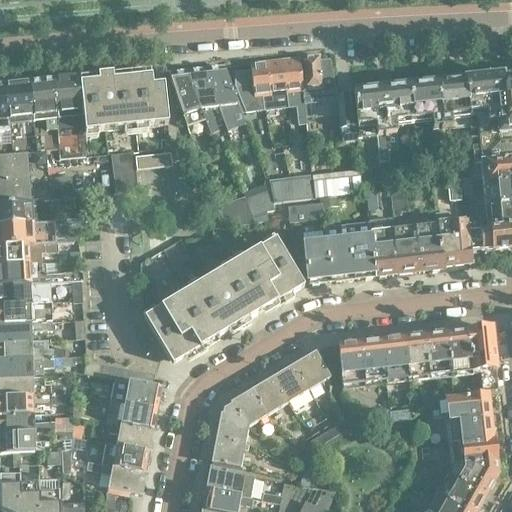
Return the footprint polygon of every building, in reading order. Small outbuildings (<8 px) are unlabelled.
[(319,58),(299,60),(302,94),(303,107),(332,103),(330,90),(334,89),(329,62),(319,62),(319,58)] [(299,60),(282,63),(285,95),(287,107),(292,107),(293,127),(305,125),(303,107),(302,94),(299,60)] [(282,63),(265,65),(270,107),(270,111),(280,110),(286,109),(288,109),(287,107),(285,95),(282,63)] [(265,65),(250,67),(251,79),(233,84),(243,110),(270,107),(265,65)] [(223,69),(203,71),(218,109),(226,131),(243,125),(237,107),(223,69)] [(186,74),(208,132),(209,136),(217,133),(209,110),(218,109),(203,71),(186,74)] [(97,79),(78,81),(82,117),(84,136),(85,141),(96,140),(97,139),(97,138),(97,134),(124,131),(125,135),(126,136),(127,136),(147,134),(149,134),(149,133),(149,129),(164,127),(164,126),(166,126),(162,89),(151,90),(149,74),(111,77),(111,76),(97,77),(97,79)] [(186,74),(171,75),(168,76),(181,113),(185,126),(196,123),(201,135),(208,132),(186,74)] [(464,82),(463,82),(467,116),(472,163),(479,162),(511,158),(511,88),(503,89),(501,78),(464,82)] [(78,82),(53,84),(56,119),(57,124),(62,162),(85,159),(82,121),(82,117),(78,81),(78,82)] [(463,82),(407,88),(411,123),(430,121),(432,132),(433,132),(434,148),(452,146),(450,130),(451,130),(450,119),(467,116),(463,82)] [(53,84),(28,87),(32,126),(46,125),(47,137),(58,136),(57,124),(56,119),(53,84)] [(28,87),(3,89),(8,123),(20,122),(20,127),(32,126),(28,87)] [(353,94),(353,95),(355,129),(356,129),(374,127),(378,164),(387,163),(387,152),(397,151),(396,136),(395,125),(411,123),(407,88),(353,94)] [(0,135),(9,135),(8,123),(3,89),(0,89),(0,135)] [(340,120),(341,126),(342,142),(357,140),(356,129),(355,129),(353,95),(341,97),(343,119),(340,120)] [(26,157),(0,159),(0,207),(32,204),(49,202),(74,199),(72,178),(47,180),(46,164),(45,155),(26,157)] [(132,155),(110,157),(114,196),(137,193),(134,172),(133,159),(132,155)] [(170,156),(133,159),(134,172),(171,169),(170,156)] [(511,158),(479,162),(479,163),(484,218),(479,219),(480,232),(511,228),(511,158)] [(389,174),(391,192),(417,189),(415,171),(389,174)] [(457,188),(456,176),(446,177),(447,189),(457,188)] [(310,179),(289,181),(293,204),(313,202),(310,179)] [(293,204),(289,181),(267,183),(276,205),(293,204)] [(372,194),(371,181),(360,182),(362,195),(372,194)] [(362,195),(360,182),(332,186),(333,200),(362,197),(362,195)] [(462,201),(470,200),(469,188),(461,189),(462,201)] [(269,189),(243,198),(254,225),(281,218),(269,189)] [(459,190),(447,191),(449,204),(461,203),(459,190)] [(402,192),(387,194),(388,211),(404,209),(402,192)] [(375,194),(372,194),(365,195),(367,212),(377,211),(375,194)] [(225,232),(254,225),(242,198),(216,207),(225,232)] [(335,200),(320,202),(320,205),(287,209),(289,224),(322,220),(321,210),(336,208),(335,200)] [(32,204),(0,207),(0,230),(33,229),(33,223),(32,204)] [(476,207),(463,208),(464,221),(466,220),(477,219),(476,207)] [(434,218),(435,227),(440,271),(441,271),(441,268),(469,266),(468,252),(470,252),(470,247),(469,247),(466,223),(447,224),(447,216),(434,218)] [(511,247),(511,228),(480,232),(479,219),(477,219),(466,220),(466,223),(469,247),(470,247),(470,252),(511,247)] [(33,229),(0,230),(0,248),(28,248),(32,248),(35,247),(46,247),(57,246),(61,246),(74,245),(81,228),(83,223),(83,221),(83,220),(59,221),(33,223),(33,229)] [(303,246),(307,286),(309,286),(311,287),(317,287),(318,284),(362,280),(364,281),(371,281),(372,279),(376,278),(371,238),(369,238),(368,225),(324,229),(325,243),(308,245),(308,246),(303,246)] [(371,238),(376,278),(378,280),(384,279),(385,277),(429,272),(431,274),(438,274),(439,271),(440,271),(435,227),(369,235),(369,238),(371,238)] [(274,241),(231,267),(259,315),(285,300),(303,289),(274,241)] [(57,246),(46,247),(46,254),(57,254),(57,246)] [(28,248),(0,248),(0,268),(29,267),(43,266),(42,254),(46,254),(46,247),(35,247),(32,248),(28,248)] [(29,267),(0,268),(0,288),(30,286),(49,285),(64,284),(64,276),(47,277),(46,266),(43,266),(29,267)] [(231,267),(188,293),(216,341),(259,315),(231,267)] [(148,280),(140,281),(141,293),(153,293),(153,284),(148,280)] [(80,283),(72,283),(73,305),(76,305),(82,304),(82,305),(81,283),(80,283)] [(30,286),(0,288),(0,306),(23,306),(31,306),(49,305),(49,285),(30,286)] [(154,305),(153,293),(141,293),(142,306),(154,305)] [(188,293),(143,319),(171,367),(216,341),(188,293)] [(23,306),(0,306),(0,327),(23,326),(52,325),(52,315),(51,306),(51,305),(49,305),(31,306),(23,306)] [(84,341),(83,322),(74,323),(75,342),(84,341)] [(23,326),(0,327),(0,345),(31,343),(31,334),(52,333),(52,325),(23,326)] [(475,332),(467,333),(472,375),(493,372),(493,369),(494,369),(490,330),(488,330),(487,329),(474,330),(475,332)] [(404,340),(402,340),(406,382),(472,375),(467,333),(465,333),(464,331),(455,332),(456,334),(413,339),(412,337),(404,338),(404,340)] [(339,347),(337,347),(342,389),(406,382),(402,340),(399,340),(399,339),(390,340),(391,341),(348,346),(348,344),(339,345),(339,347)] [(31,343),(0,345),(0,363),(32,362),(66,360),(66,351),(32,352),(31,343)] [(315,355),(294,368),(309,393),(330,380),(328,378),(315,355)] [(32,362),(0,363),(0,381),(32,379),(32,371),(73,368),(73,360),(32,362)] [(124,384),(126,372),(86,364),(83,376),(124,384)] [(294,368),(273,380),(288,405),(309,393),(294,368)] [(100,401),(109,402),(124,405),(156,411),(158,403),(160,402),(162,395),(160,393),(160,391),(151,389),(154,377),(134,373),(126,372),(124,384),(128,385),(127,389),(125,397),(102,393),(100,401)] [(0,381),(0,399),(65,396),(64,388),(44,388),(43,379),(32,379),(0,381)] [(273,380),(252,393),(267,417),(288,405),(273,380)] [(451,396),(450,386),(443,387),(443,397),(451,396)] [(252,393),(232,404),(248,429),(267,417),(252,393)] [(0,399),(0,419),(14,418),(26,418),(34,417),(33,408),(72,406),(73,396),(0,399)] [(445,400),(452,469),(495,464),(494,454),(491,452),(487,411),(489,409),(489,402),(486,400),(486,397),(481,397),(481,396),(445,400)] [(112,425),(120,426),(152,432),(152,431),(155,430),(156,423),(155,421),(156,411),(124,405),(109,402),(105,423),(112,425)] [(220,417),(216,441),(245,446),(248,429),(232,404),(231,405),(232,407),(223,412),(222,417),(220,417)] [(97,416),(73,406),(73,419),(99,424),(99,421),(98,418),(97,416)] [(388,425),(387,413),(387,412),(370,413),(371,429),(388,427),(388,425)] [(398,424),(397,412),(387,413),(388,425),(398,424)] [(14,418),(0,419),(0,437),(72,434),(72,423),(34,426),(34,417),(26,418),(14,418)] [(343,424),(333,430),(338,437),(347,431),(343,424)] [(118,436),(116,447),(148,453),(149,452),(151,451),(152,444),(150,442),(152,432),(120,426),(112,425),(110,434),(118,436)] [(73,427),(72,439),(80,441),(83,429),(73,427)] [(333,430),(320,437),(325,445),(337,437),(333,430)] [(72,434),(0,437),(0,455),(4,455),(4,456),(34,454),(34,444),(72,442),(72,434)] [(427,435),(417,437),(418,447),(428,446),(427,435)] [(308,445),(307,447),(317,449),(325,445),(320,437),(308,445)] [(216,441),(211,465),(240,470),(245,446),(216,441)] [(84,453),(86,444),(73,442),(73,451),(84,453)] [(116,447),(112,468),(144,474),(146,466),(148,464),(149,458),(148,456),(148,453),(116,447)] [(307,447),(305,461),(314,462),(317,449),(307,447)] [(429,447),(419,449),(420,458),(430,456),(429,447)] [(71,476),(72,454),(62,455),(63,476),(71,476)] [(60,455),(45,455),(45,467),(60,467),(60,455)] [(20,469),(20,456),(8,456),(8,469),(20,469)] [(302,474),(312,475),(314,462),(305,461),(302,474)] [(452,470),(428,511),(475,511),(489,489),(491,490),(495,482),(493,481),(496,476),(495,464),(452,469),(452,470)] [(107,492),(108,492),(124,495),(124,494),(140,497),(141,494),(143,493),(144,486),(143,484),(144,474),(112,468),(90,465),(89,474),(110,477),(107,492)] [(208,484),(207,491),(240,498),(244,478),(211,471),(210,473),(208,475),(207,482),(208,484)] [(309,489),(312,475),(302,474),(300,488),(309,489)] [(420,487),(424,480),(414,475),(410,482),(420,487)] [(20,477),(0,477),(0,511),(20,511),(21,484),(20,477)] [(60,511),(60,482),(41,482),(41,511),(60,511)] [(416,495),(420,487),(410,482),(406,489),(416,495)] [(41,511),(40,484),(21,484),(20,511),(41,511)] [(62,485),(62,501),(70,501),(70,485),(62,485)] [(203,511),(202,511),(237,511),(240,498),(207,491),(205,501),(203,502),(201,509),(203,511)] [(326,511),(335,494),(313,491),(302,511),(326,511)] [(267,495),(250,492),(248,500),(266,504),(280,507),(282,497),(268,495),(267,495)] [(113,511),(114,496),(106,495),(105,511),(113,511)] [(83,511),(95,511),(95,502),(83,502),(83,506),(83,511)]
